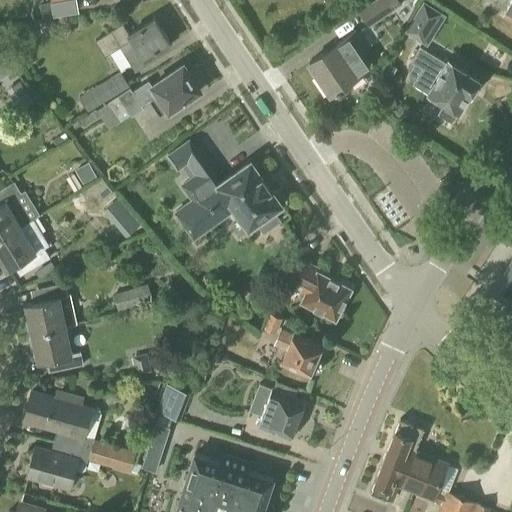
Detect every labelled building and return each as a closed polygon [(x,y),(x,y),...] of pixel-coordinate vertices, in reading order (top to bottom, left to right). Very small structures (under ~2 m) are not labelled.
[(369,27),(402,4),(398,0),(373,0),(358,11),(369,27)] [(511,0),(510,0),(503,14),(511,19),(511,0)] [(430,29),(413,18),(404,32),(421,42),(430,29)] [(169,42),(154,19),(129,35),(122,23),(95,40),(105,56),(119,47),(131,66),(169,42)] [(330,94),(369,67),(348,36),(309,62),(330,94)] [(446,62),(420,47),(410,62),(407,66),(409,80),(413,83),(412,84),(443,103),(438,113),(451,121),(457,112),(458,112),(469,95),(470,95),(471,93),(476,92),(480,86),(479,81),(480,79),(448,59),(446,62)] [(4,60),(0,62),(0,79),(11,72),(4,60)] [(198,88),(199,84),(195,77),(191,77),(183,64),(151,85),(148,80),(132,91),(129,87),(108,102),(79,119),(84,126),(100,116),(108,128),(130,114),(131,116),(144,108),(142,105),(149,100),(159,116),(168,110),(168,111),(170,110),(174,111),(180,106),(181,103),(200,90),(198,88)] [(87,112),(128,87),(119,72),(78,97),(87,112)] [(219,184),(188,141),(168,155),(177,168),(182,164),(192,178),(182,185),(193,200),(175,212),(194,238),(229,212),(233,217),(238,213),(248,228),(256,222),(263,232),(280,221),(272,210),(280,205),(279,203),(281,199),(275,190),(270,190),(250,162),(219,184)] [(0,238),(28,222),(14,197),(21,193),(14,181),(0,189),(0,238)] [(28,222),(0,238),(0,260),(6,270),(19,262),(26,272),(50,258),(44,248),(48,245),(33,219),(28,222)] [(335,319),(337,315),(340,314),(342,310),(341,307),(351,288),(317,271),(318,267),(298,256),(285,282),(305,292),(301,301),(335,319)] [(511,257),(501,274),(502,274),(491,292),(508,303),(511,305),(511,257)] [(65,326),(66,326),(77,324),(70,294),(67,294),(65,283),(38,289),(40,301),(25,304),(31,333),(65,326)] [(117,311),(152,301),(147,284),(113,294),(117,311)] [(276,334),(282,319),(269,314),(263,329),(276,334)] [(72,354),(66,326),(65,326),(31,333),(38,362),(53,359),(56,371),(83,365),(80,352),(72,354)] [(293,334),(280,329),(274,344),(287,349),(281,362),(310,374),(311,371),(314,372),(316,372),(319,372),(321,369),(323,366),(322,363),(320,360),(316,358),(322,346),(293,333),(293,334)] [(137,375),(151,372),(147,354),(133,356),(137,375)] [(190,393),(166,383),(161,397),(185,406),(190,393)] [(289,438),(291,433),(296,431),(299,421),(297,416),(303,400),(259,383),(249,411),(261,415),(257,426),(289,438)] [(61,442),(132,462),(135,451),(93,439),(96,428),(101,413),(99,409),(93,408),(93,409),(80,405),(82,398),(63,392),(61,399),(38,393),(37,393),(31,391),(23,420),(29,422),(64,432),(61,442)] [(433,498),(435,493),(446,463),(415,451),(424,429),(399,419),(374,483),(370,494),(386,500),(393,483),(433,498)] [(155,473),(170,428),(155,424),(141,468),(155,473)] [(129,472),(132,462),(61,442),(58,453),(35,446),(26,476),(69,488),(77,459),(86,461),(87,460),(129,472)] [(220,462),(194,453),(175,511),(268,511),(271,504),(265,502),(272,479),(247,470),(249,462),(222,454),(220,462)] [(435,493),(433,498),(442,502),(437,511),(488,511),(490,507),(446,490),(443,496),(435,493)]
